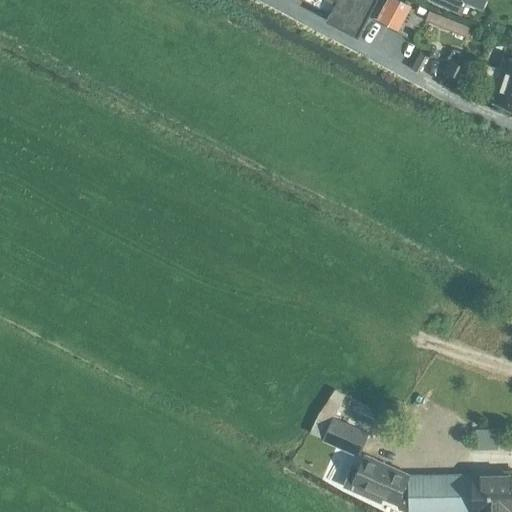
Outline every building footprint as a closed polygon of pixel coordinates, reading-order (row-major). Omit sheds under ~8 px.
[(304,0),(362,30),(377,0),(304,0)] [(400,0),(386,0),(377,19),(399,31),(412,6),(400,0)] [(428,0),(462,15),(466,4),(481,10),(482,7),(485,0),(428,0)] [(426,21),(467,38),(471,28),(430,11),(426,21)] [(511,50),(506,69),(488,63),(484,74),(511,83),(511,50)] [(420,74),(429,59),(421,55),(413,70),(420,74)] [(460,85),(469,69),(452,61),(443,77),(460,85)] [(511,107),(511,83),(484,74),(481,83),(499,89),(495,102),(511,107)] [(359,457),(370,434),(335,418),(325,441),(359,457)] [(353,465),(343,487),(381,503),(384,497),(398,503),(410,508),(410,501),(409,476),(366,457),(361,469),(353,465)] [(473,474),(409,476),(410,501),(410,508),(410,511),(473,511),(473,499),(491,499),(491,494),(511,493),(511,472),(473,473),(473,474)] [(491,499),(473,499),(473,511),(511,511),(511,493),(491,494),(491,499)]
